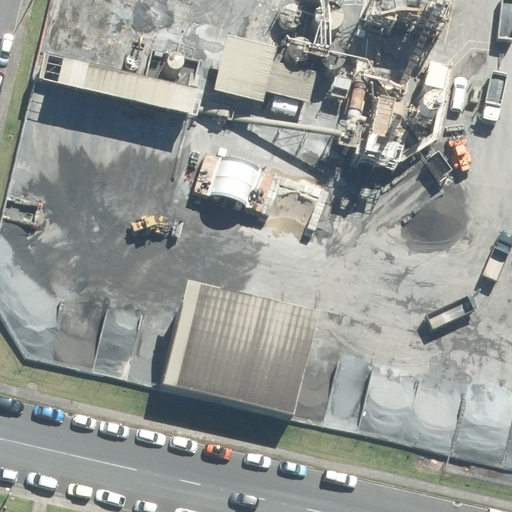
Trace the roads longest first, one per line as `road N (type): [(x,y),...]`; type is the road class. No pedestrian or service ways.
road 1 (unclassified): [(0,437),(326,511)]
road 2 (unknown): [(511,193),(488,235),(457,261),(372,285),(337,283)]
